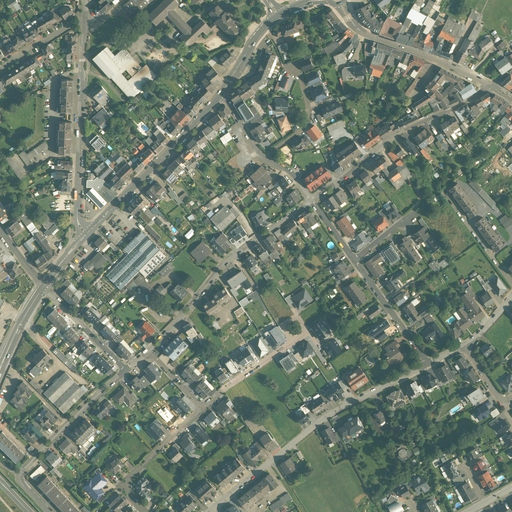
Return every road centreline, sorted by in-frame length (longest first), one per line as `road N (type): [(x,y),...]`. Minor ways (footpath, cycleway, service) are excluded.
road 1 (residential): [(428,363),(325,416),(208,511)]
road 2 (residential): [(148,351),(232,256),(309,201)]
road 3 (residential): [(309,201),(401,131),(491,86)]
road 4 (residential): [(84,20),(77,220)]
road 5 (secondary): [(90,229),(220,93)]
road 6 (tertiary): [(491,86),(362,33),(340,4)]
road 7 (residential): [(143,511),(127,480),(201,407)]
road 8 (residential): [(201,407),(307,332)]
road 9 (residential): [(353,260),(428,363)]
